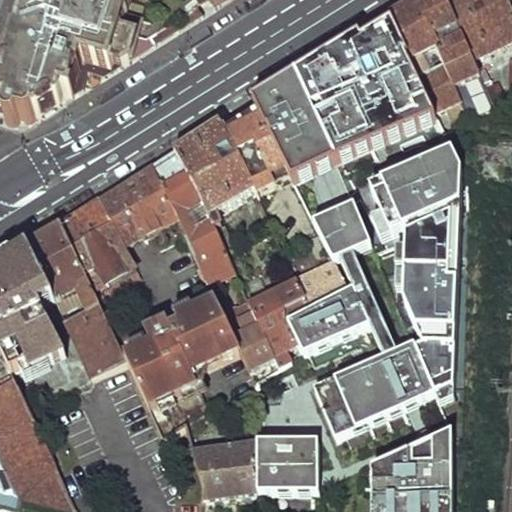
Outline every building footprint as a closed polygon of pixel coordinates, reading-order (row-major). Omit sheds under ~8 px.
[(19,0),(0,68),(0,115),(5,117),(6,112),(0,109),(0,94),(17,35),(21,23),(26,7),(28,0),(19,0)] [(62,0),(46,0),(42,12),(26,7),(21,23),(26,25),(22,37),(17,35),(0,94),(0,109),(6,112),(5,117),(9,125),(20,123),(28,126),(36,119),(38,121),(60,107),(65,97),(73,100),(83,65),(109,72),(113,66),(121,69),(132,63),(141,35),(153,39),(182,22),(188,0),(209,0),(211,3),(216,0),(65,0),(65,1),(62,0)] [(141,35),(132,63),(142,57),(171,39),(191,25),(204,18),(192,0),(188,0),(182,22),(153,39),(141,35)] [(216,0),(211,3),(215,11),(232,0),(216,0)] [(418,7),(434,41),(462,29),(448,0),(430,0),(430,1),(418,7)] [(467,40),(476,62),(511,45),(511,4),(510,0),(448,0),(462,29),(467,40)] [(393,21),(412,62),(438,49),(434,41),(418,7),(404,16),(393,21)] [(21,23),(17,35),(22,37),(26,25),(21,23)] [(371,93),(372,93),(407,77),(389,37),(356,57),(371,93)] [(445,65),(457,90),(484,79),(482,75),(476,62),(467,40),(439,52),(445,65)] [(359,98),(344,64),(314,83),(327,112),(359,98)] [(109,72),(83,65),(73,100),(85,92),(89,77),(103,81),(121,69),(113,66),(109,72)] [(432,105),(436,113),(450,107),(458,122),(469,117),(457,90),(445,65),(419,77),(425,91),(432,105)] [(484,79),(501,117),(511,116),(511,95),(505,97),(492,70),(482,75),(484,79)] [(318,123),(298,79),(256,106),(258,111),(293,182),(296,186),(338,167),(325,138),(318,123)] [(416,112),(432,105),(425,91),(410,97),(404,85),(384,94),(400,130),(420,122),(416,112)] [(345,154),(372,142),(357,106),(318,123),(325,138),(336,133),(345,154)] [(257,196),(259,199),(293,182),(258,111),(226,132),(257,196)] [(212,223),(216,231),(223,228),(218,215),(257,196),(226,132),(224,126),(196,144),(177,156),(206,209),(212,223)] [(177,222),(207,284),(235,271),(216,231),(212,223),(197,230),(190,216),(206,209),(177,156),(164,164),(154,171),(177,222)] [(409,242),(409,257),(399,257),(397,293),(407,294),(406,306),(425,350),(419,352),(443,405),(455,400),(463,212),(466,179),(457,158),(373,194),(385,221),(375,225),(384,246),(411,234),(414,240),(409,242)] [(65,230),(100,305),(151,277),(135,244),(177,222),(154,171),(146,177),(116,196),(65,230)] [(336,267),(374,250),(355,208),(315,226),(336,267)] [(68,325),(94,381),(127,364),(127,363),(100,305),(65,230),(48,239),(29,250),(44,280),(53,296),(55,300),(80,289),(91,314),(68,325)] [(0,348),(17,385),(36,425),(56,416),(43,382),(47,380),(36,358),(25,363),(10,332),(21,327),(26,338),(50,327),(40,303),(53,296),(44,280),(32,286),(17,255),(0,263),(0,348)] [(336,267),(300,285),(311,308),(340,294),(348,291),(336,267)] [(277,360),(281,368),(293,362),(288,351),(299,346),(288,322),(295,318),(291,309),(300,306),(304,315),(312,311),(311,308),(300,285),(252,308),(259,321),(277,360)] [(371,328),(355,292),(312,311),(304,315),(295,318),(288,322),(299,346),(304,358),(338,342),(371,328)] [(127,364),(165,446),(211,415),(195,379),(240,355),(231,336),(215,302),(175,323),(172,330),(165,334),(159,332),(154,334),(152,340),(156,344),(159,345),(127,363),(127,364)] [(240,355),(249,374),(277,360),(259,321),(231,336),(240,355)] [(317,390),(338,439),(439,396),(417,347),(317,390)] [(0,492),(73,511),(36,425),(17,385),(0,392),(0,492)] [(260,444),(260,496),(319,495),(318,444),(260,444)] [(207,495),(205,504),(256,496),(248,446),(194,454),(207,495)] [(375,511),(454,511),(454,451),(375,479),(375,511)]
